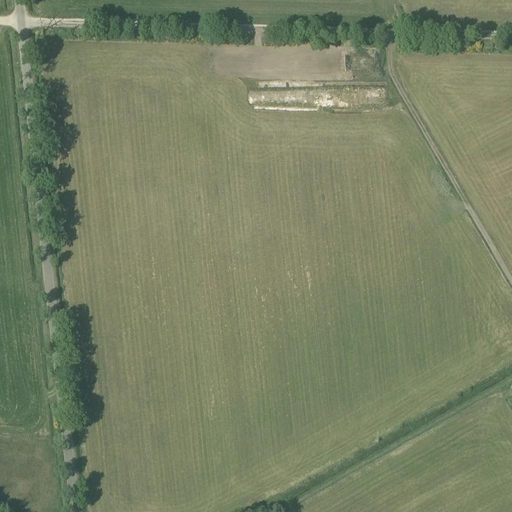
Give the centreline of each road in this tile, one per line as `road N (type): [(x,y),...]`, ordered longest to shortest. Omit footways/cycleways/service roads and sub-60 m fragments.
road 1 (unclassified): [(74,511),(18,0)]
road 2 (track): [(21,24),(511,38)]
